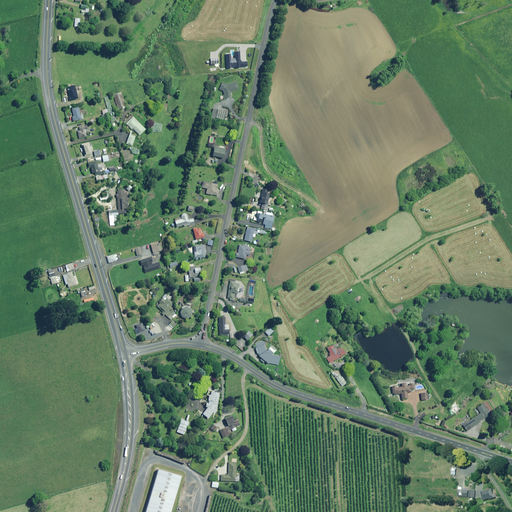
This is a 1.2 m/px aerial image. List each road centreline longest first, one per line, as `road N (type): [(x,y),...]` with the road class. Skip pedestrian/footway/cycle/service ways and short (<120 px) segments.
road 1 (trunk): [(46,0),(48,99),(125,354)]
road 2 (unclassified): [(275,0),(200,345)]
road 3 (tertiary): [(200,345),(274,385),(511,461)]
road 4 (trunk): [(125,354),(131,424),(113,511)]
